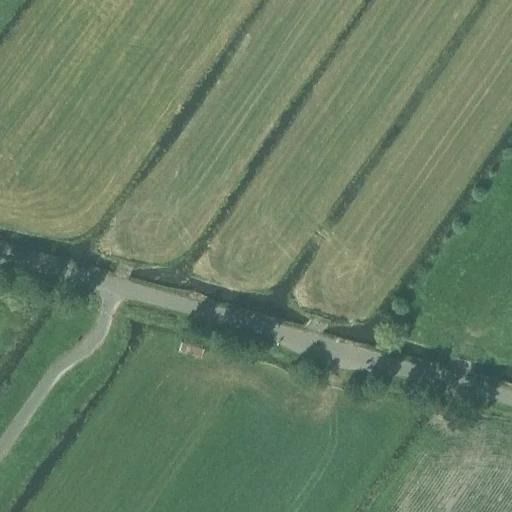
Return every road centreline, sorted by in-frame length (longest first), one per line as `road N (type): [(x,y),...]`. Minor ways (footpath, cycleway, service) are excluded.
road 1 (unclassified): [(0,253),(511,401)]
road 2 (unknown): [(0,500),(146,292)]
